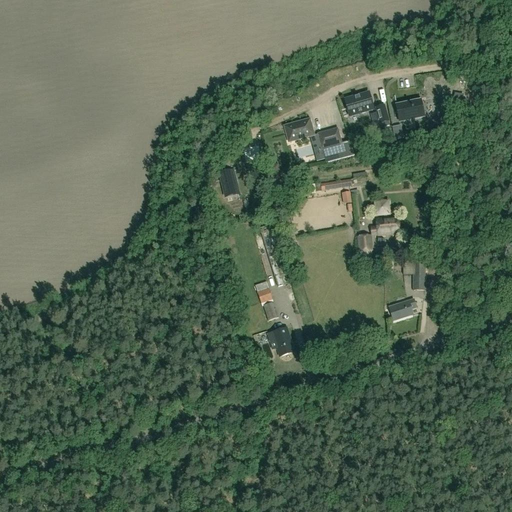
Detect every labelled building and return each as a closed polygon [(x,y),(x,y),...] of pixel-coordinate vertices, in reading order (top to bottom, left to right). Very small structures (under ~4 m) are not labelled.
[(372,59),(360,60),(360,68),(373,67),(372,59)] [(373,110),(369,93),(345,100),(349,117),(373,110)] [(423,117),(420,105),(412,107),(411,103),(400,106),(401,109),(396,111),(398,122),(423,117)] [(381,124),(388,122),(384,106),(376,109),(381,124)] [(283,126),(288,144),(315,137),(310,119),(283,126)] [(393,129),(395,140),(402,138),(400,127),(393,129)] [(342,144),(338,128),(317,134),(321,150),(342,144)] [(350,142),(342,144),(321,150),(325,164),(354,156),(350,142)] [(230,174),(220,175),(222,187),(224,199),(230,198),(236,197),(235,188),(233,179),(231,180),(230,174)] [(350,180),(315,185),(316,192),(351,187),(350,180)] [(352,204),(350,193),(342,194),(343,205),(352,204)] [(378,236),(399,234),(397,219),(387,220),(386,214),(388,214),(387,203),(375,204),(376,215),(383,215),(384,220),(376,221),(377,228),(371,229),(371,236),(378,236)] [(236,207),(226,210),(229,220),(251,214),(250,208),(237,211),(236,207)] [(373,252),(371,236),(357,238),(358,253),(360,253),(360,257),(372,256),(371,252),(373,252)] [(403,276),(412,276),(412,292),(425,292),(425,260),(403,260),(403,276)] [(273,303),(266,283),(255,286),(262,308),(263,307),(268,322),(279,318),(274,303),(273,303)] [(415,300),(409,302),(389,308),(393,322),(413,315),(412,311),(417,309),(415,300)] [(294,353),(286,329),(272,333),(274,340),(269,342),(272,351),(277,349),(280,357),(294,353)]
